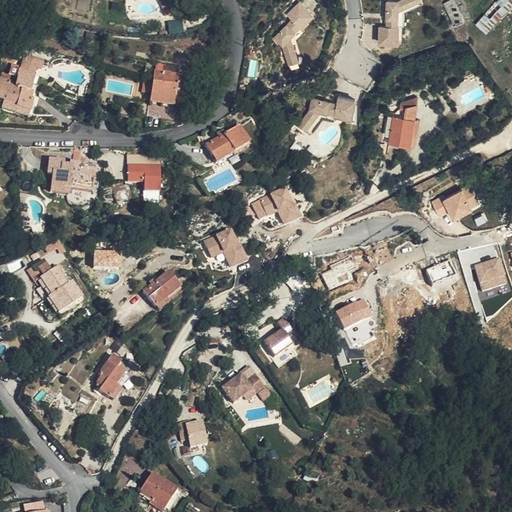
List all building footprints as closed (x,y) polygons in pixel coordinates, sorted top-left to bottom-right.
[(286,54),(295,51),(288,35),(299,24),(300,25),(312,13),(299,0),(297,0),(286,12),(291,16),(274,34),(281,41),(286,54)] [(388,27),(381,27),(381,44),(399,44),(400,28),(399,28),(399,15),(421,4),(418,0),(403,0),(399,2),(388,2),(388,27)] [(448,4),(446,0),(443,0),(441,1),(452,19),(448,4)] [(452,0),(446,0),(448,4),(452,19),(455,24),(464,18),(452,0)] [(485,31),(511,0),(494,0),(475,22),(485,31)] [(31,10),(23,4),(18,11),(26,17),(31,10)] [(295,51),(286,54),(289,61),(297,58),(295,51)] [(37,65),(40,58),(26,52),(22,60),(37,65)] [(17,66),(14,75),(12,83),(8,81),(10,73),(0,69),(0,95),(1,95),(0,97),(0,104),(21,112),(27,98),(24,96),(27,88),(26,88),(32,72),(17,66)] [(147,82),(145,92),(169,95),(172,71),(149,67),(148,76),(147,82)] [(137,90),(145,92),(147,82),(140,81),(138,81),(137,90)] [(169,95),(145,92),(144,99),(167,101),(169,95)] [(389,115),(385,141),(406,145),(413,104),(414,97),(397,102),(396,109),(401,107),(400,117),(389,115)] [(335,117),(352,121),(357,103),(339,98),(338,104),(314,98),(311,109),(297,124),(304,130),(323,109),(336,112),(335,117)] [(323,109),(304,130),(309,135),(323,119),(334,122),(335,117),(336,112),(323,109)] [(415,120),(410,120),(406,145),(410,146),(415,120)] [(244,139),(234,122),(201,141),(210,158),(244,139)] [(45,181),(63,185),(64,182),(88,186),(92,163),(88,161),(87,166),(73,164),(66,162),(58,161),(58,156),(44,154),(41,168),(47,170),(45,181)] [(154,185),(155,160),(123,159),(122,175),(139,176),(138,185),(154,185)] [(62,191),(63,185),(45,181),(44,187),(62,191)] [(471,181),(444,196),(456,217),(483,202),(471,181)] [(283,225),(300,219),(289,186),(252,199),(259,219),(278,212),(283,225)] [(442,195),(433,200),(441,216),(450,211),(442,195)] [(229,268),(246,262),(234,227),(204,237),(211,258),(224,253),(229,268)] [(94,251),(93,266),(119,268),(120,253),(94,251)] [(56,311),(78,296),(70,280),(63,284),(52,267),(48,269),(41,257),(24,266),(31,279),(35,277),(56,311)] [(500,257),(475,266),(483,291),(509,283),(500,257)] [(151,306),(161,296),(174,283),(158,268),(134,292),(151,306)] [(166,300),(161,296),(151,306),(155,312),(166,300)] [(345,330),(374,315),(364,297),(336,312),(345,330)] [(286,333),(279,338),(267,347),(277,361),(296,348),(291,341),(297,337),(287,323),(282,327),(283,329),(286,333)] [(276,334),(279,338),(286,333),(283,329),(276,334)] [(112,365),(116,358),(108,352),(95,372),(97,373),(93,380),(94,381),(92,385),(110,398),(117,386),(111,382),(119,369),(112,365)] [(243,376),(228,386),(248,395),(255,390),(261,382),(257,377),(249,384),(243,376)] [(266,389),(261,382),(255,390),(258,395),(266,389)] [(248,395),(228,386),(226,388),(237,403),(248,395)] [(190,422),(185,423),(183,437),(185,443),(193,441),(194,448),(214,444),(209,421),(200,424),(191,426),(190,422)] [(158,511),(168,511),(181,492),(154,475),(139,499),(158,511)]
